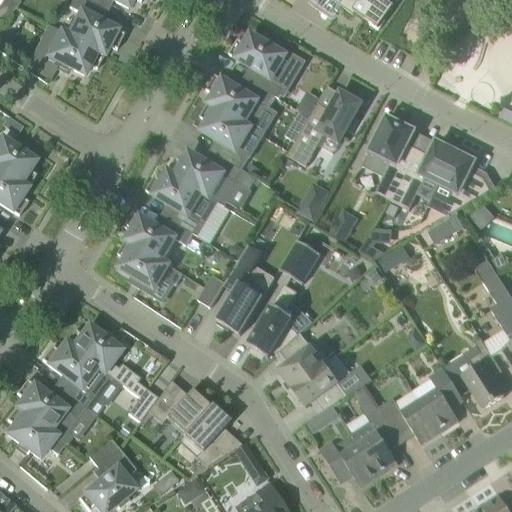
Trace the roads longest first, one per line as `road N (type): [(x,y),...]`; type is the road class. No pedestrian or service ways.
road 1 (residential): [(45,274),(225,381),(280,442),(324,511)]
road 2 (residential): [(245,0),(415,98),(511,143)]
road 3 (residential): [(112,160),(214,0)]
road 4 (residential): [(0,80),(112,160)]
road 5 (residential): [(396,511),(511,439)]
road 6 (residential): [(45,274),(112,160)]
